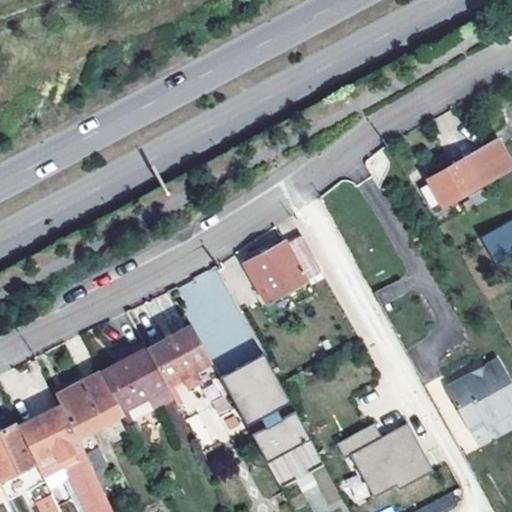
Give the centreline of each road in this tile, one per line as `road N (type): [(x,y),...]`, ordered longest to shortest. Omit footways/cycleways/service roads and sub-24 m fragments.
road 1 (residential): [(0,351),(215,239),(511,44)]
road 2 (primary): [(0,239),(449,0)]
road 3 (primary): [(343,0),(0,182)]
